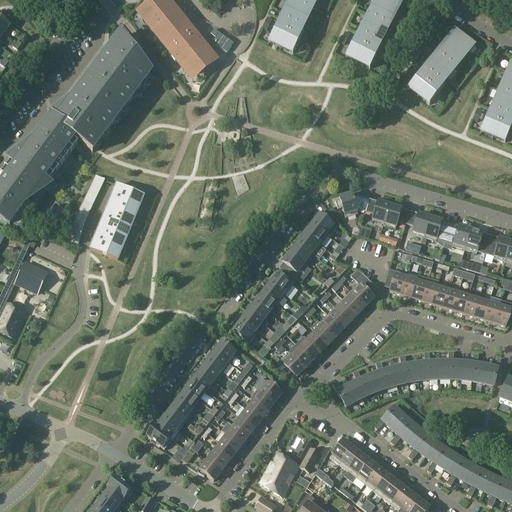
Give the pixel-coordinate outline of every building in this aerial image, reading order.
[(292,0),(281,24),(279,23),(269,44),(293,55),(304,31),(301,30),(315,0),(292,0)] [(360,38),(357,36),(346,59),(370,70),(381,47),(383,47),(385,44),(380,41),(383,35),(386,37),(390,28),(392,29),(394,26),(389,23),(396,9),(399,11),(404,1),(402,0),(375,0),(372,7),(375,8),(360,38)] [(191,36),(163,1),(143,16),(172,52),(168,55),(175,63),(178,60),(192,77),(211,61),(198,45),(201,42),(195,34),(191,36)] [(10,26),(0,18),(0,32),(3,35),(10,26)] [(267,32),(272,21),(267,18),(262,29),(267,32)] [(423,76),(421,74),(409,90),(429,106),(444,87),(442,85),(466,54),(468,56),(475,47),(455,31),(443,46),(445,48),(438,57),(436,55),(430,63),(432,64),(428,70),(424,67),(422,70),(426,73),(423,76)] [(350,35),(345,33),(339,44),(344,46),(350,35)] [(10,165),(0,178),(0,219),(10,227),(12,223),(20,230),(30,209),(34,211),(44,190),(39,187),(43,182),(45,184),(86,130),(101,142),(150,77),(150,76),(137,60),(138,59),(137,58),(136,60),(133,57),(135,55),(120,37),(57,122),(52,119),(23,158),(18,154),(14,159),(19,163),(15,168),(10,165)] [(491,116),(488,115),(481,134),(505,144),(511,126),(511,120),(511,118),(511,64),(510,64),(502,82),(505,83),(502,90),(498,88),(496,92),(498,93),(494,101),(497,102),(491,116)] [(408,80),(416,70),(412,67),(404,76),(408,80)] [(482,112),(477,110),(472,121),(477,123),(482,112)] [(217,159),(220,146),(212,144),(209,157),(217,159)] [(96,199),(102,185),(94,182),(87,195),(96,199)] [(112,197),(137,208),(141,198),(144,199),(144,198),(116,186),(115,187),(116,187),(112,196),(112,195),(112,196),(112,197)] [(339,200),(340,202),(335,203),(337,211),(342,210),(345,220),(358,216),(356,213),(360,212),(365,214),(369,201),(356,198),(352,199),(351,196),(339,200)] [(137,208),(112,197),(111,199),(110,199),(111,199),(107,208),(133,218),(137,208)] [(369,201),(365,214),(374,216),(372,222),(383,225),(390,205),(382,203),(381,205),(369,201),(370,200),(369,200),(369,201)] [(86,220),(93,206),(84,203),(78,216),(86,220)] [(390,205),(383,225),(383,228),(395,231),(398,223),(406,226),(410,212),(409,213),(398,210),(399,208),(390,205)] [(133,218),(107,208),(104,217),(103,216),(103,217),(104,217),(103,219),(128,229),(133,218)] [(335,212),(331,208),(327,213),(330,216),(335,212)] [(321,217),(319,216),(312,226),(326,236),(328,238),(330,239),(337,230),(328,222),(331,219),(325,212),(321,217)] [(410,212),(406,226),(414,228),(413,234),(424,238),(423,240),(426,241),(433,218),(422,215),(421,217),(410,214),(410,213),(410,212)] [(433,218),(426,241),(444,246),(450,226),(438,222),(439,220),(433,218)] [(128,229),(103,219),(102,220),(99,229),(124,240),(128,229)] [(83,227),(75,224),(71,239),(79,242),(83,227)] [(450,226),(444,246),(465,252),(471,230),(463,227),(462,229),(451,226),(451,225),(450,225),(450,226)] [(309,230),(307,228),(302,234),(320,248),(328,238),(326,236),(312,226),(309,230)] [(124,240),(99,229),(95,238),(94,238),(95,238),(94,240),(120,251),(124,240)] [(471,230),(465,252),(476,256),(477,253),(486,256),(491,237),(490,238),(479,234),(480,232),(471,230)] [(298,240),(300,241),(297,245),(313,257),(320,248),(302,234),(298,240)] [(491,237),(486,256),(494,258),(493,261),(506,265),(511,244),(511,241),(503,239),(503,242),(491,238),(492,237),(491,237)] [(120,251),(94,240),(94,241),(93,241),(93,242),(90,250),(89,251),(117,262),(118,261),(116,260),(120,251)] [(380,244),(393,248),(394,243),(390,242),(389,242),(381,240),(380,244)] [(0,334),(14,341),(27,313),(7,304),(15,286),(37,296),(46,276),(22,264),(31,244),(27,242),(0,298),(0,334)] [(313,257),(297,245),(290,254),(306,266),(313,257)] [(284,266),(280,271),(281,272),(294,281),(294,282),(295,281),(305,268),(306,266),(290,254),(288,253),(283,259),(285,260),(282,264),(284,266)] [(462,261),(459,269),(466,271),(466,270),(468,263),(462,261)] [(337,270),(334,273),(340,278),(346,272),(337,270)] [(272,282),(268,286),(284,298),(292,288),(290,287),(294,282),(294,281),(281,272),(278,277),(275,274),(270,280),(272,282)] [(394,279),(389,294),(401,298),(406,281),(407,277),(395,274),(394,279)] [(358,286),(350,293),(365,308),(373,300),(367,294),(374,286),(363,276),(355,284),(358,286)] [(416,283),(406,281),(401,298),(410,300),(416,283)] [(46,290),(55,293),(57,287),(48,283),(46,290)] [(416,283),(410,300),(421,304),(426,287),(416,283)] [(284,298),(268,286),(261,295),(275,306),(277,308),(284,298)] [(426,287),(421,304),(431,307),(437,290),(426,287)] [(447,293),(437,290),(431,307),(442,310),(447,293)] [(458,292),(457,296),(452,313),(463,316),(468,299),(469,296),(458,292)] [(350,293),(342,301),(358,316),(365,308),(350,293)] [(457,296),(447,293),(442,310),(452,313),(457,296)] [(261,295),(254,305),(268,316),(275,306),(261,295)] [(479,302),(468,299),(463,316),(473,319),(479,302)] [(342,301),(335,309),(350,324),(358,316),(342,301)] [(479,302),(473,319),(484,323),(489,306),(479,302)] [(499,308),(499,309),(494,326),(505,329),(511,306),(501,303),(499,308)] [(250,307),(245,313),(261,326),(268,316),(254,305),(251,308),(250,307)] [(489,306),(484,323),(494,326),(499,309),(499,308),(489,306)] [(334,310),(327,317),(330,319),(342,332),(350,324),(335,309),(334,310)] [(243,320),(240,323),(254,334),(261,326),(245,313),(241,318),(243,320)] [(342,332),(330,319),(327,317),(319,325),(322,328),(335,340),(342,332)] [(240,323),(232,334),(248,346),(256,336),(254,334),(240,323)] [(304,330),(298,325),(294,329),(297,332),(300,335),(304,330)] [(322,328),(314,335),(327,347),(335,340),(322,328)] [(327,347),(314,335),(307,343),(318,354),(319,355),(327,347)] [(303,339),(296,347),(299,350),(312,363),(319,355),(318,354),(307,343),(303,339)] [(216,347),(212,353),(229,366),(237,356),(221,344),(218,348),(216,347)] [(299,350),(296,347),(288,355),(289,356),(292,358),(304,371),(305,370),(312,363),(299,350)] [(209,360),(206,364),(222,376),(229,366),(212,353),(207,358),(209,360)] [(289,356),(277,368),(287,378),(291,374),(296,379),(304,371),(292,358),(289,356)] [(206,364),(199,373),(213,384),(215,385),(222,376),(206,364)] [(439,364),(430,365),(427,365),(428,383),(440,382),(439,364)] [(448,364),(439,364),(440,382),(450,382),(451,382),(451,364),(448,364)] [(453,365),(451,364),(451,382),(462,383),(463,365),(453,365)] [(415,366),(418,384),(428,383),(427,365),(425,365),(415,366)] [(472,366),(463,365),(462,383),(472,384),(474,366),(472,366)] [(415,366),(406,368),(404,368),(407,386),(418,384),(415,366)] [(474,366),(472,384),(484,386),(486,368),(477,367),(474,366)] [(404,368),(401,369),(392,371),(391,371),(397,388),(407,386),(404,368)] [(495,371),(486,368),(484,386),(493,388),(496,378),(498,371),(495,371)] [(383,374),(381,374),(387,391),(397,388),(391,371),(383,374)] [(199,373),(192,383),(206,393),(213,384),(199,373)] [(381,374),(378,375),(370,378),(369,379),(376,395),(386,391),(387,391),(381,374)] [(361,382),(359,383),(366,399),(376,395),(369,379),(361,382)] [(206,393),(192,383),(184,392),(198,403),(206,393)] [(359,383),(357,384),(348,388),(356,404),(366,399),(359,383)] [(337,395),(339,393),(334,384),(331,386),(337,395)] [(267,385),(259,395),(273,406),(281,396),(267,385)] [(511,409),(511,386),(507,385),(502,397),(499,404),(511,409)] [(348,388),(339,393),(337,395),(340,400),(346,410),(356,404),(348,388)] [(198,403),(184,392),(177,401),(192,412),(198,403)] [(273,406),(259,395),(253,403),(267,414),(273,406)] [(177,401),(170,411),(186,423),(193,413),(192,412),(177,401)] [(267,414),(253,403),(246,412),(260,423),(267,414)] [(391,432),(404,420),(402,418),(394,410),(386,418),(381,423),(384,425),(391,432)] [(165,417),(162,421),(176,432),(178,433),(186,423),(170,411),(166,416),(164,415),(165,417)] [(246,412),(239,420),(254,431),(260,423),(246,412)] [(254,431),(239,420),(233,429),(247,440),(254,431)] [(404,420),(391,432),(397,437),(401,441),(412,427),(404,420)] [(158,423),(154,428),(170,440),(176,432),(162,421),(160,424),(158,423)] [(384,425),(381,423),(374,430),(376,432),(384,425)] [(412,427),(401,441),(409,447),(420,434),(412,427)] [(170,440),(154,428),(146,438),(151,441),(150,442),(151,442),(164,452),(172,442),(170,440)] [(247,440),(233,429),(226,437),(240,448),(247,440)] [(420,434),(409,447),(414,451),(418,454),(429,440),(420,434)] [(226,437),(220,446),(234,457),(240,448),(226,437)] [(437,447),(429,440),(418,454),(427,461),(437,447)] [(311,446),(306,443),(300,453),(305,456),(311,446)] [(338,467),(351,450),(343,443),(329,460),(338,467)] [(220,446),(213,454),(227,465),(234,457),(220,446)] [(437,447),(427,461),(432,465),(436,468),(446,453),(437,447)] [(351,450),(338,467),(347,473),(360,456),(351,450)] [(300,470),(309,475),(312,468),(316,470),(318,467),(314,465),(319,456),(310,451),(300,470)] [(436,468),(444,472),(446,474),(455,459),(446,453),(436,468)] [(227,465),(213,454),(206,463),(220,474),(227,465)] [(276,454),(269,468),(291,482),(298,469),(276,454)] [(369,463),(360,456),(347,473),(356,480),(369,463)] [(465,465),(455,459),(446,474),(451,477),(456,480),(465,465)] [(206,463),(197,475),(203,479),(205,477),(213,483),(220,474),(206,463)] [(369,463),(356,480),(364,487),(377,470),(369,463)] [(465,465),(456,480),(463,484),(466,485),(474,470),(465,465)] [(291,482),(269,468),(260,485),(282,500),(291,482)] [(377,470),(364,487),(373,493),(386,476),(377,470)] [(483,475),(474,470),(466,485),(471,488),(475,491),(483,475)] [(493,480),(483,475),(475,491),(483,494),(486,496),(493,480)] [(386,476),(373,493),(382,500),(395,483),(386,476)] [(119,483),(115,479),(107,489),(125,503),(133,493),(119,483),(120,482),(119,482),(119,483)] [(316,479),(312,484),(317,488),(321,483),(316,479)] [(504,485),(493,480),(486,496),(491,498),(496,500),(504,485)] [(403,490),(395,483),(382,500),(390,507),(403,490)] [(511,488),(504,485),(496,500),(507,505),(511,492),(511,488)] [(146,497),(157,502),(161,491),(151,486),(146,497)] [(102,500),(116,511),(117,511),(118,511),(125,503),(107,489),(103,494),(105,496),(102,500)] [(355,494),(360,500),(366,494),(361,489),(355,494)] [(412,497),(403,490),(390,507),(396,511),(400,511),(401,511),(412,497)] [(317,511),(311,507),(315,502),(307,496),(298,508),(303,511),(302,511),(317,511)] [(400,511),(413,511),(420,503),(412,497),(401,511),(400,511)] [(99,504),(95,509),(98,511),(115,511),(116,511),(102,500),(99,503),(97,502),(97,503),(99,504)] [(256,511),(273,511),(275,509),(261,500),(255,511),(256,511)] [(376,511),(378,511),(382,505),(377,501),(372,510),(376,511)] [(420,503),(413,511),(428,511),(430,510),(421,503),(420,503)]
